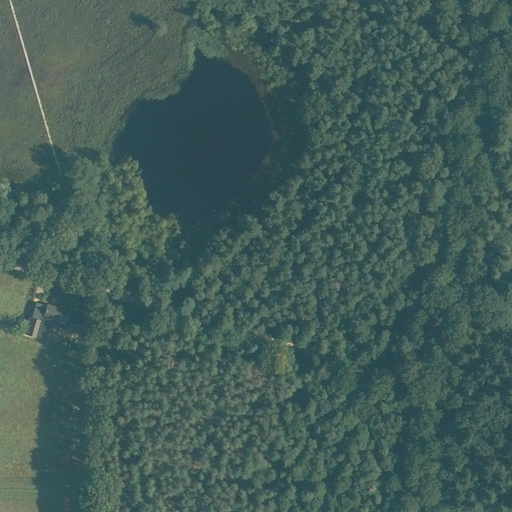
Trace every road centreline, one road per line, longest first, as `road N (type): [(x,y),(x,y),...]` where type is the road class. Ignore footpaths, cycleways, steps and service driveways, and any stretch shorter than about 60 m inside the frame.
road 1 (unknown): [(421,0),(311,298),(305,385),(261,511)]
road 2 (tertiary): [(408,511),(511,0)]
road 3 (track): [(80,351),(85,511)]
